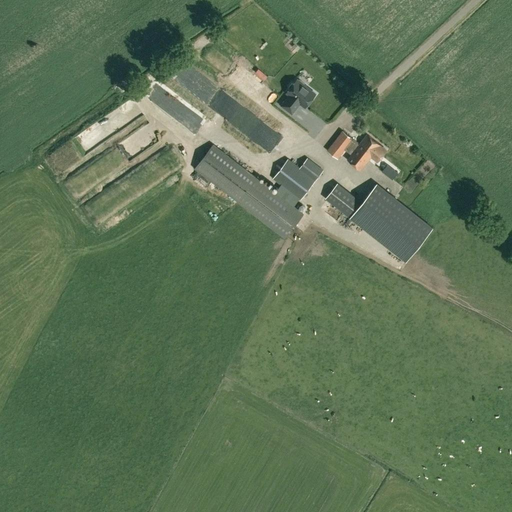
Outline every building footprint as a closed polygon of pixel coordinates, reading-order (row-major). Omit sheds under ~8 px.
[(182,62),(176,66),(182,76),(188,72),(182,62)] [(289,96),(281,107),(292,115),(297,108),(296,107),(298,103),(305,109),(315,95),(304,86),(305,85),(299,81),(298,82),(297,81),(294,84),(291,84),(289,88),(289,91),(286,94),(289,96)] [(166,84),(154,100),(200,134),(212,118),(166,84)] [(361,170),(371,156),(377,161),(386,150),(380,145),(367,134),(359,144),(353,139),(343,130),(327,150),(338,158),(345,150),(351,155),(347,159),(361,170)] [(285,238),(304,213),(213,143),(194,168),(285,238)] [(287,160),(272,179),(300,200),(314,181),(322,171),(306,158),(298,169),(287,160)] [(340,184),(328,199),(351,217),(406,261),(432,228),(433,227),(410,209),(377,183),(363,202),(340,184)]
